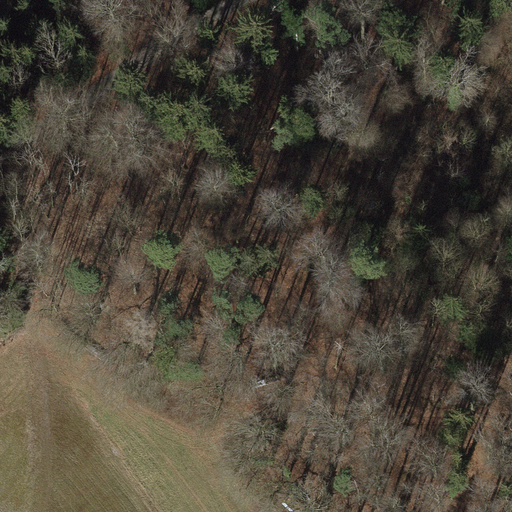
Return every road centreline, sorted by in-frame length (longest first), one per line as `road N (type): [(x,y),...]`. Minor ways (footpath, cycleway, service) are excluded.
road 1 (track): [(239,0),(0,154)]
road 2 (track): [(511,441),(443,418),(356,411),(238,425)]
